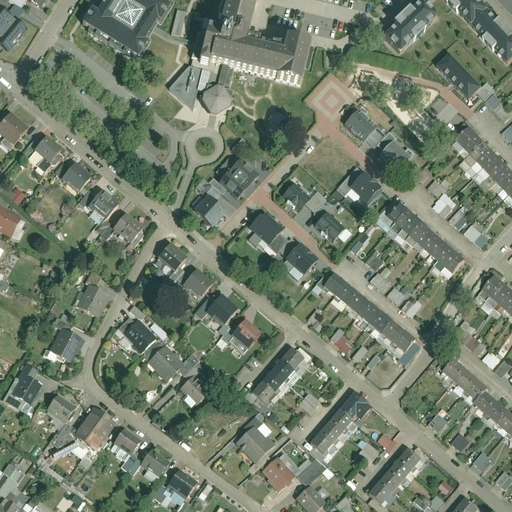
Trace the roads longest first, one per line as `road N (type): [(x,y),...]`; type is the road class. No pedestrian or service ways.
road 1 (residential): [(167,215),(84,362),(85,375),(258,511)]
road 2 (residential): [(386,408),(207,251)]
road 3 (residential): [(167,215),(15,85)]
road 4 (residential): [(507,511),(386,408)]
